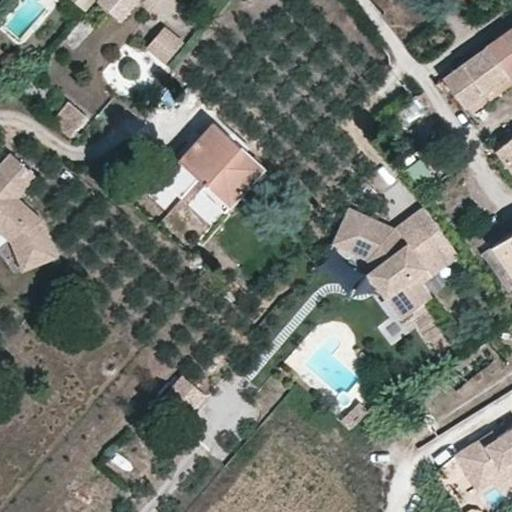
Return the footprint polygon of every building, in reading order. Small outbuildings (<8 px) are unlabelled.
[(97,0),(96,2),(120,22),(137,0),(97,0)] [(39,36),(26,26),(10,45),(23,55),(39,36)] [(511,27),(486,46),(508,75),(511,71),(511,27)] [(182,42),(167,29),(151,47),(167,60),(182,42)] [(12,58),(0,45),(0,69),(2,71),(12,58)] [(486,46),(462,63),(484,93),(508,75),(486,46)] [(484,93),(462,63),(443,77),(466,107),(484,93)] [(511,79),(508,75),(484,93),(490,100),(511,83),(511,79)] [(490,100),(484,93),(466,107),(471,114),(490,100)] [(68,100),(51,121),(71,137),(88,116),(68,100)] [(231,206),(266,167),(213,120),(178,159),(231,206)] [(511,136),(497,148),(511,167),(511,136)] [(38,177),(12,154),(0,167),(0,229),(14,241),(21,262),(37,256),(41,265),(58,258),(45,220),(19,198),(38,177)] [(405,242),(394,228),(348,206),(332,240),(367,257),(374,266),(367,270),(402,317),(431,295),(421,283),(446,265),(441,259),(420,231),(405,242)] [(424,206),(394,228),(405,242),(420,231),(441,259),(456,249),(424,206)] [(508,291),(511,288),(511,230),(481,253),(508,291)] [(41,265),(37,256),(21,262),(25,271),(41,265)] [(228,279),(239,267),(231,261),(220,271),(228,279)] [(184,423),(205,399),(183,380),(162,403),(184,423)] [(341,390),(336,394),(336,401),(340,406),(347,406),(352,402),(351,394),(346,390),(341,390)] [(511,429),(497,439),(485,446),(474,442),(473,442),(455,454),(477,490),(495,479),(497,467),(504,463),(511,463),(511,429)] [(485,446),(497,439),(492,431),(474,442),(485,446)] [(497,483),(511,474),(511,463),(504,463),(497,467),(495,479),(497,483)]
